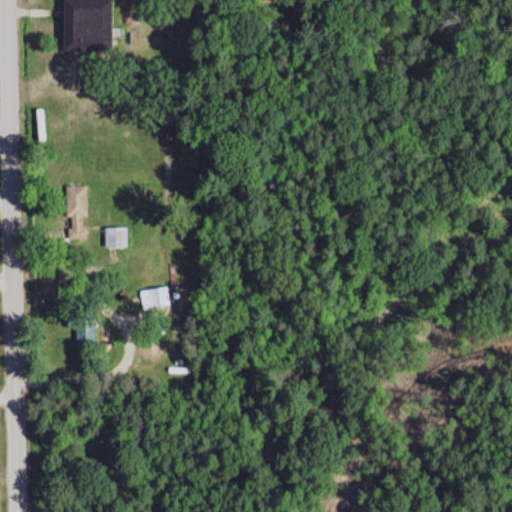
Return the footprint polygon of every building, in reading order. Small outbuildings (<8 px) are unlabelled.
[(57,0),(57,54),(107,55),(108,0),(57,0)] [(86,186),(65,186),(65,239),(86,239),(86,186)] [(126,228),(104,228),(104,247),(126,247),(126,228)] [(168,306),(166,287),(138,289),(140,309),(168,306)] [(74,344),(92,344),(92,310),(74,310),(74,344)]
